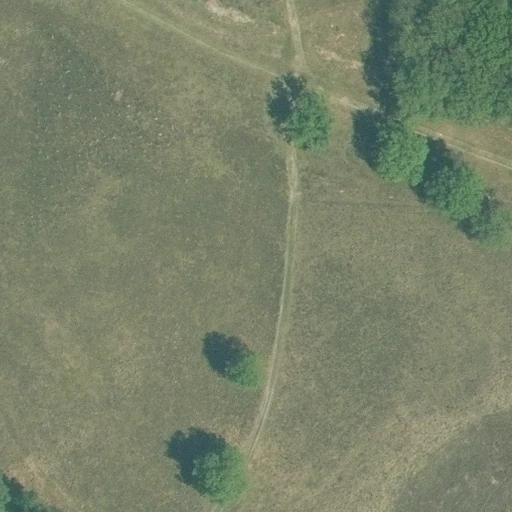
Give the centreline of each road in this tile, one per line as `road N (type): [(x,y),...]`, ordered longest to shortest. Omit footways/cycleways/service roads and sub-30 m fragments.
road 1 (track): [(297,83),(511,163)]
road 2 (unclassified): [(297,83),(92,0)]
